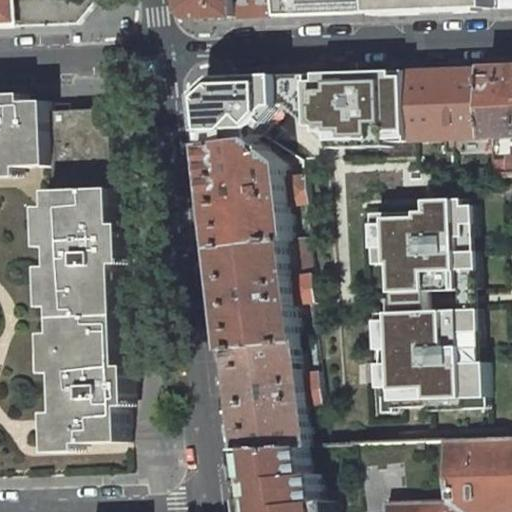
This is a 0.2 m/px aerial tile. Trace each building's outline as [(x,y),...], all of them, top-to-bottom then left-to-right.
[(0,0),(0,27),(81,24),(101,0),(0,0)] [(194,0),(196,13),(204,20),(261,18),(254,0),(194,0)] [(254,0),(261,18),(285,17),(283,0),(254,0)] [(283,0),(285,17),(378,13),(377,0),(283,0)] [(493,0),(377,0),(378,13),(493,9),(493,0)] [(511,67),(492,69),(495,139),(511,138),(511,67)] [(492,69),(414,71),(416,118),(417,142),(495,139),(492,69)] [(286,78),(287,108),(292,108),(309,122),(315,127),(339,147),(339,150),(394,149),(394,143),(417,142),(414,71),(286,78)] [(219,145),(259,140),(262,140),(266,137),(287,115),(287,108),(286,78),(226,81),(206,97),(211,146),(219,145)] [(0,170),(59,168),(57,111),(56,103),(0,105),(0,170)] [(60,193),(118,191),(115,109),(57,111),(59,168),(60,193)] [(219,145),(211,146),(223,249),(298,238),(294,206),(309,204),(313,204),(312,192),(310,174),(306,175),(291,176),(289,163),(262,140),(259,140),(219,145)] [(509,159),(496,159),(496,174),(511,173),(511,156),(509,156),(509,159)] [(407,160),(360,167),(365,201),(430,191),(427,177),(410,180),(407,160)] [(118,191),(60,193),(70,423),(71,445),(136,442),(124,191),(118,191)] [(467,201),(432,203),(432,205),(432,214),(424,214),(424,219),(391,220),(393,265),(396,265),(397,293),(464,291),(463,271),(483,270),(480,207),(468,208),(467,201)] [(298,238),(223,249),(229,300),(235,351),(306,342),(301,305),(316,304),(321,303),(313,237),(298,238)] [(486,361),(484,310),(464,310),(394,313),(394,318),(398,408),(433,406),(432,411),(491,408),(491,394),(489,361),(486,361)] [(306,342),(235,351),(247,449),(316,446),(318,446),(313,400),(327,399),(327,395),(320,340),(306,342)] [(448,442),(450,503),(468,503),(468,511),(511,511),(511,439),(478,440),(448,442)] [(247,449),(253,511),(340,511),(339,501),(331,502),(327,474),(319,475),(316,446),(247,449)] [(390,506),(390,511),(468,511),(468,503),(450,503),(390,506)]
